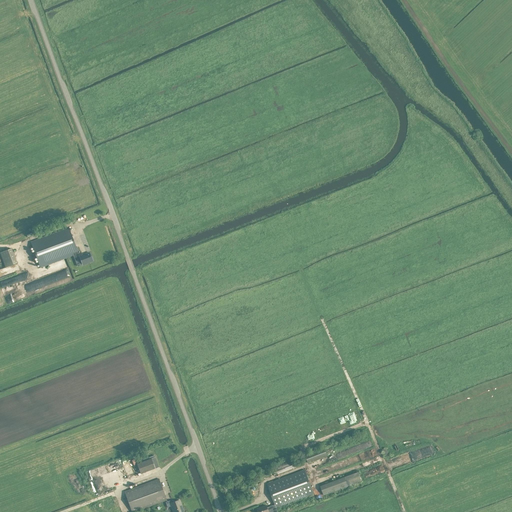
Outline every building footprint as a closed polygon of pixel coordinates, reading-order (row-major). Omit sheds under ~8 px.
[(99,209),(89,210),(90,218),(100,217),(99,209)] [(75,261),(80,259),(82,265),(92,261),(90,255),(89,253),(82,255),(81,251),(78,252),(69,228),(31,243),(40,268),(73,255),(75,261)] [(0,252),(5,267),(17,263),(12,248),(0,252)] [(0,269),(0,281),(9,280),(8,273),(12,272),(11,267),(0,269)] [(44,282),(54,279),(53,278),(62,275),(67,273),(66,270),(43,277),(44,282)] [(21,286),(9,288),(8,283),(2,285),(5,297),(23,293),(21,286)] [(381,448),(385,456),(389,454),(385,446),(381,448)] [(328,456),(324,448),(305,455),(309,463),(328,456)] [(155,468),(152,458),(137,464),(141,474),(155,468)] [(274,476),(298,467),(295,459),(271,468),(274,476)] [(340,462),(318,470),(320,476),(323,475),(325,478),(330,476),(328,471),(342,466),(340,462)] [(275,505),(276,507),(314,494),(305,469),(267,484),(275,505)] [(324,495),(362,481),(358,472),(320,486),(324,495)] [(159,479),(124,491),(131,511),(135,511),(167,500),(159,479)] [(106,489),(106,493),(99,492),(99,498),(105,498),(105,493),(109,493),(109,489),(106,489)] [(182,511),(184,511),(180,500),(171,503),(170,500),(165,502),(167,507),(171,506),(172,511),(182,511)]
